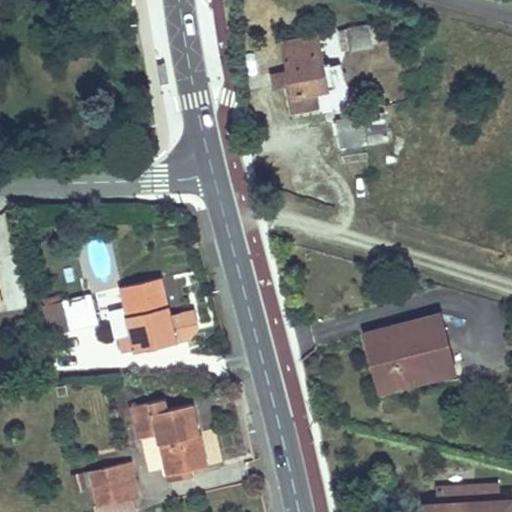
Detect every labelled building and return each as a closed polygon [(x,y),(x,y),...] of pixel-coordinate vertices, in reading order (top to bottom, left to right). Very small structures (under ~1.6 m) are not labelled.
[(366,24),(337,30),(341,48),(370,42),(366,24)] [(284,66),(267,70),(269,83),(284,80),(290,111),(317,106),(314,91),(325,89),(314,37),(279,44),(284,66)] [(356,117),(330,120),(335,152),(361,148),(356,117)] [(158,274),(118,283),(131,344),(172,336),(158,274)] [(84,292),(55,298),(62,332),(91,327),(84,292)] [(62,332),(55,298),(40,301),(46,335),(62,332)] [(436,315),(363,333),(376,391),(450,374),(436,315)] [(161,392),(135,396),(142,430),(156,427),(166,478),(188,474),(186,465),(206,463),(191,398),(163,402),(161,392)] [(113,462),(77,466),(81,503),(117,498),(113,462)] [(441,502),(427,503),(427,511),(510,511),(510,500),(495,501),(494,484),(440,489),(441,502)]
